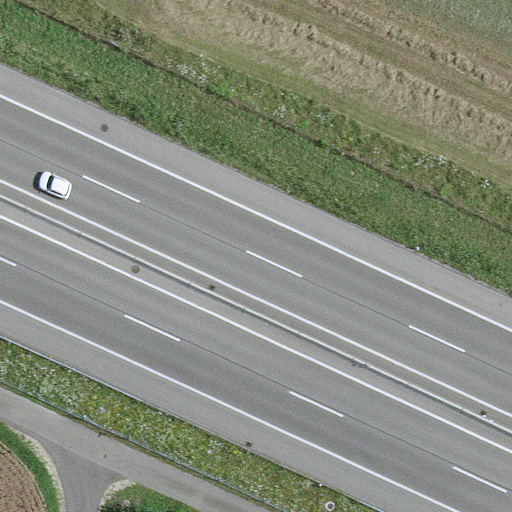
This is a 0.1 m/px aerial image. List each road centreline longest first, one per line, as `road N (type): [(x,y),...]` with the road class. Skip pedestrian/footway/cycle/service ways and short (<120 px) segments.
road 1 (motorway): [(511,375),(0,139)]
road 2 (motorway): [(0,267),(511,502)]
